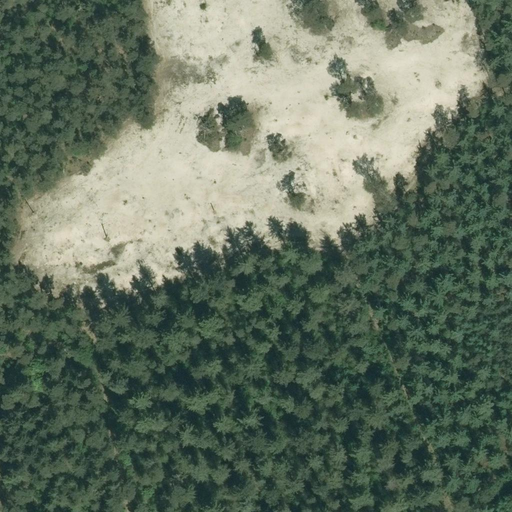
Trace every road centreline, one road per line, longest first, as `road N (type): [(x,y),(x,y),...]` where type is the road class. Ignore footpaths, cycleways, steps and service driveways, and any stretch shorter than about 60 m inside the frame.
road 1 (track): [(511,94),(463,107),(343,245),(231,266),(139,306),(0,387)]
road 2 (track): [(343,245),(448,511)]
road 3 (track): [(89,334),(130,511)]
